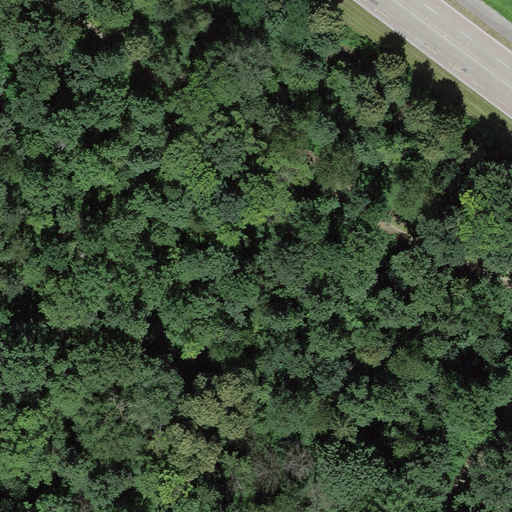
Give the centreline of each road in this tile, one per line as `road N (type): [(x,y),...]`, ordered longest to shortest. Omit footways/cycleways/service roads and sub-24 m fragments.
road 1 (track): [(49,0),(216,129),(402,233),(511,277)]
road 2 (primary): [(372,0),(511,104)]
